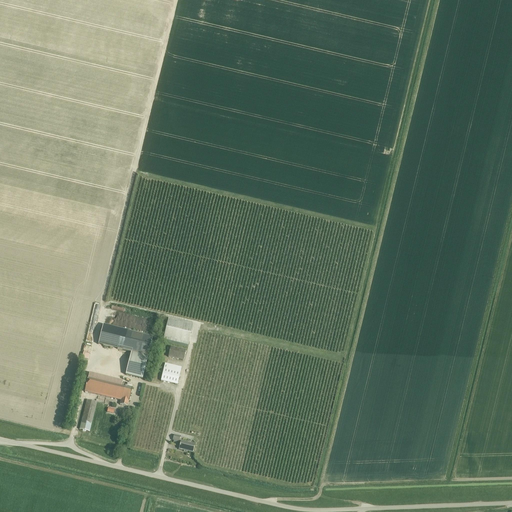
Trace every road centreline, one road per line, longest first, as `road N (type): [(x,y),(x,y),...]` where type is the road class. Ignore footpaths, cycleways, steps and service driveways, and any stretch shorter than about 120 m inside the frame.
road 1 (unclassified): [(6,441),(299,509),(511,503)]
road 2 (track): [(101,307),(175,0)]
road 3 (track): [(259,511),(28,456),(6,441)]
